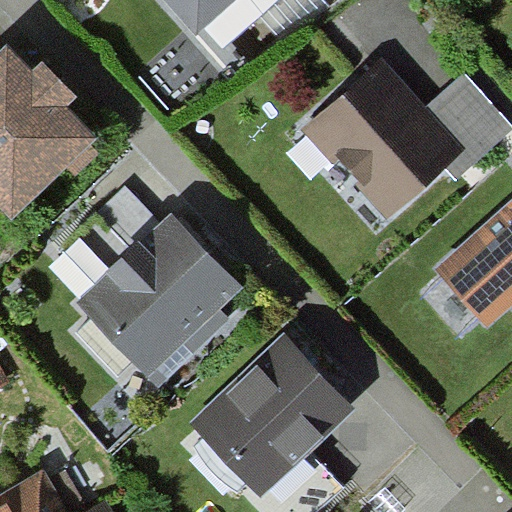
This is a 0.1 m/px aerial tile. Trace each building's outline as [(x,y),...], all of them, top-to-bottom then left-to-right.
[(164,0),(195,34),(233,0),(164,0)] [(95,137),(66,107),(76,97),(41,61),(30,71),(6,46),(0,52),(0,201),(14,216),(95,137)] [(304,130),(389,224),(445,175),(454,186),(511,134),(511,128),(464,75),(425,109),(409,91),(382,61),(304,130)] [(80,294),(74,299),(91,318),(78,331),(118,374),(134,359),(159,385),(226,321),(216,310),(240,287),(171,215),(161,224),(125,187),(63,246),(70,253),(54,268),(80,294)] [(511,202),(435,276),(491,334),(511,313),(511,202)] [(243,490),(264,511),(315,511),(345,486),(313,453),(356,409),(284,333),(191,423),(204,439),(196,445),(203,457),(222,479),(240,492),(243,490)] [(91,511),(67,471),(49,482),(43,473),(0,499),(0,511),(110,511),(106,505),(94,511),(91,511)]
